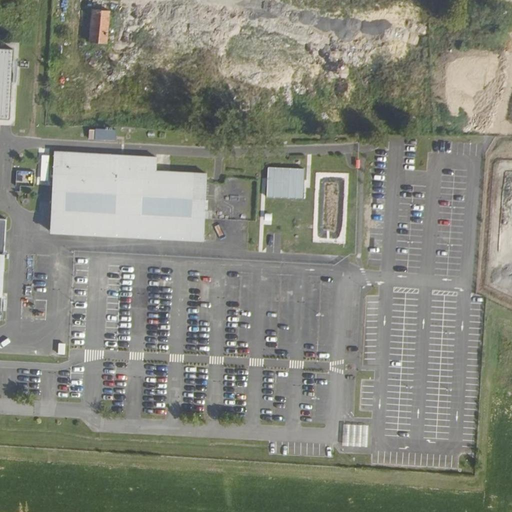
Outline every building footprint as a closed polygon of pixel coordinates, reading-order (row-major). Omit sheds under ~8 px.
[(112,11),(95,9),(92,41),(109,42),(111,23),(112,11)] [(14,48),(0,47),(0,117),(11,118),(14,48)] [(86,129),(86,130),(85,138),(112,139),(112,130),(86,129)] [(156,157),(55,152),(50,233),(204,241),(207,175),(156,172),(156,157)] [(267,169),(266,196),(303,198),(305,170),(267,169)] [(19,170),(18,180),(33,181),(33,171),(19,170)] [(344,424),(343,446),(367,446),(368,425),(344,424)]
